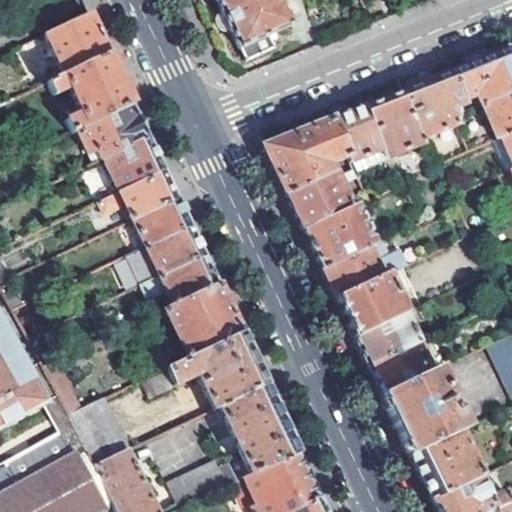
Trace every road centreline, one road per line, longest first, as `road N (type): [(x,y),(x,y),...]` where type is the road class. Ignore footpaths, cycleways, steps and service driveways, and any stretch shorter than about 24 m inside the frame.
road 1 (secondary): [(377,511),(193,124)]
road 2 (residential): [(509,0),(193,124)]
road 3 (secondary): [(193,124),(134,0)]
